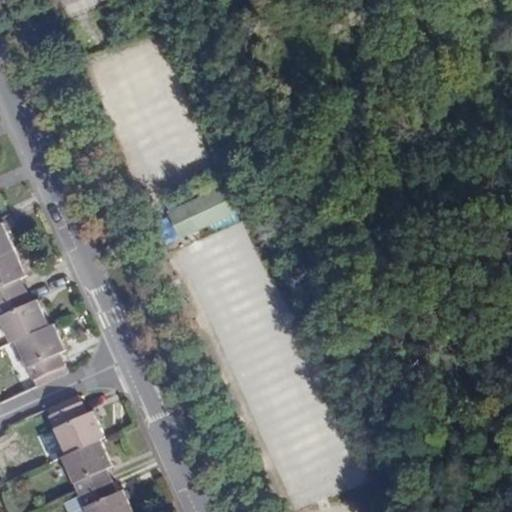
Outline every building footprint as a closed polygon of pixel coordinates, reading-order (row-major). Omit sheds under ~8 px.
[(187,205),(198,230),(240,211),(229,186),(187,205)] [(198,230),(187,205),(170,213),(181,237),(198,230)] [(0,224),(0,257),(16,250),(4,223),(0,224)] [(28,276),(16,250),(0,257),(0,302),(27,290),(22,279),(28,276)] [(32,302),(27,290),(0,302),(0,319),(11,344),(16,341),(50,326),(39,299),(32,302)] [(55,324),(50,326),(16,341),(34,380),(67,365),(61,353),(67,350),(55,324)] [(70,372),(67,365),(34,380),(37,387),(70,372)] [(80,395),(48,410),(50,416),(83,400),(80,395)] [(50,416),(68,455),(102,440),(107,437),(95,411),(89,414),(83,400),(50,416)] [(68,455),(63,458),(80,496),(114,480),(108,469),(114,467),(102,440),(68,455)] [(114,480),(80,496),(87,511),(134,511),(125,489),(119,492),(114,480)] [(87,511),(80,496),(68,502),(69,503),(66,504),(69,511),(87,511)]
